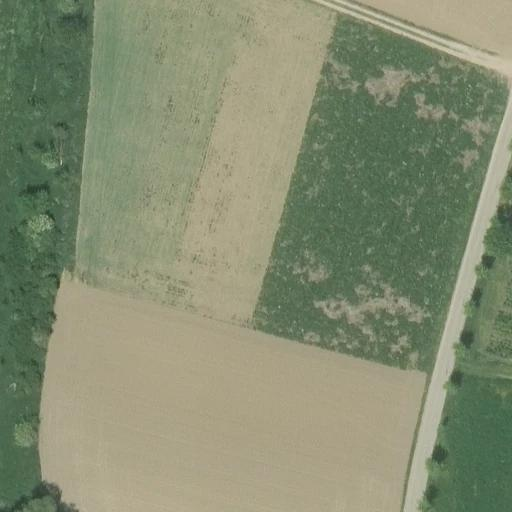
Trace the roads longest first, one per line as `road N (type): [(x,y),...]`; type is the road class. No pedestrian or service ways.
road 1 (unclassified): [(413,511),(445,361),(511,123)]
road 2 (track): [(339,0),(511,72)]
